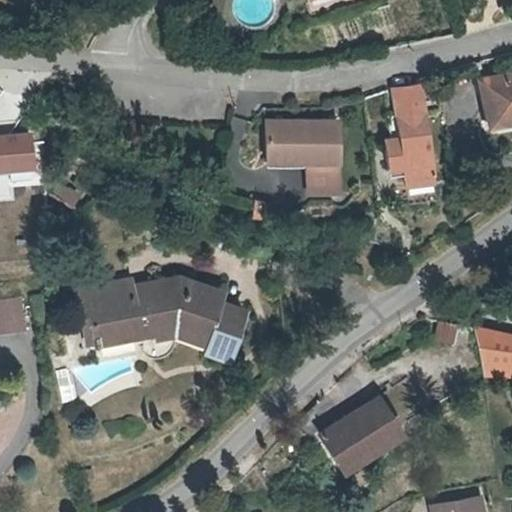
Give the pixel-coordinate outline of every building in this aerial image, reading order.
[(199,5),(176,11),(175,27),(203,21),(199,5)] [(490,124),(511,119),(511,73),(480,80),(490,124)] [(383,140),(386,169),(401,167),(404,186),(431,181),(417,84),(390,88),(397,137),(383,140)] [(304,190),(335,190),(336,119),(266,119),(265,151),(301,151),(301,159),(304,159),(304,190)] [(27,131),(0,133),(0,172),(31,170),(27,131)] [(264,159),(301,159),(301,151),(265,151),(264,159)] [(249,219),(263,220),(264,200),(251,199),(249,219)] [(76,291),(81,325),(88,324),(91,340),(93,348),(97,348),(97,342),(137,335),(136,331),(150,329),(152,336),(172,333),(223,353),(240,311),(216,301),(219,291),(177,278),(130,288),(129,281),(76,291)] [(437,321),(433,342),(450,345),(454,324),(437,321)] [(84,342),(91,340),(88,324),(81,325),(84,342)] [(509,369),(511,368),(511,335),(478,328),(482,374),(508,376),(509,369)] [(397,426),(378,394),(319,432),(337,462),(397,426)] [(487,511),(484,492),(436,499),(437,511),(487,511)]
